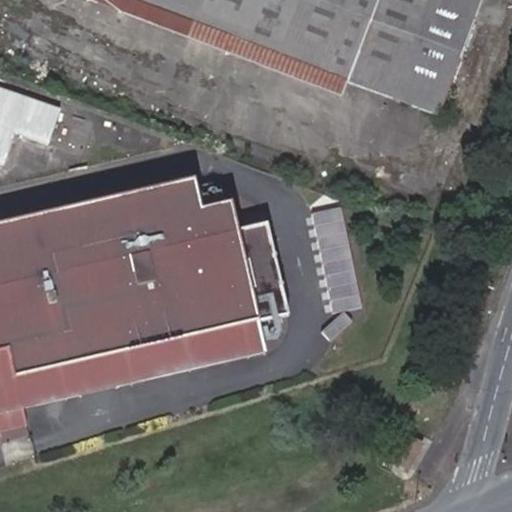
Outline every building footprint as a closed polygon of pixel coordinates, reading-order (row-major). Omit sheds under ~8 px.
[(141,0),(452,117),(494,0),(141,0)] [(0,92),(0,166),(1,167),(12,134),(45,146),(57,112),(0,92)] [(69,210),(111,390),(261,354),(254,325),(283,318),(261,226),(232,233),(225,203),(196,210),(189,181),(69,210)] [(36,218),(79,397),(111,390),(69,210),(36,218)] [(79,397),(36,218),(0,226),(0,434),(24,428),(19,412),(79,397)] [(400,462),(417,472),(433,442),(415,433),(400,462)]
